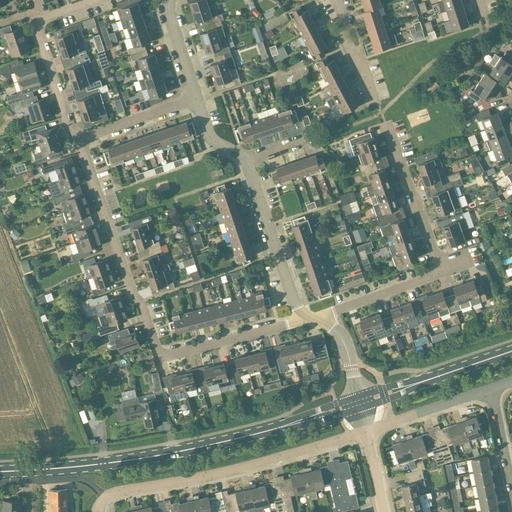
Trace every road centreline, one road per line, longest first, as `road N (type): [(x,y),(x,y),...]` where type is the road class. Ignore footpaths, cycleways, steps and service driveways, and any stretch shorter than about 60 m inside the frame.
road 1 (secondary): [(0,472),(173,453),(296,422)]
road 2 (residential): [(96,511),(113,491),(223,471),(365,430)]
road 3 (residential): [(162,356),(127,284),(79,142)]
road 4 (residential): [(305,315),(292,300),(246,160)]
road 5 (residential): [(439,269),(386,125)]
road 6 (residential): [(162,356),(305,315)]
road 7 (residential): [(365,430),(490,388)]
road 8 (residential): [(320,322),(439,269)]
road 9 (residential): [(79,142),(41,22)]
road 10 (residential): [(79,142),(195,99)]
